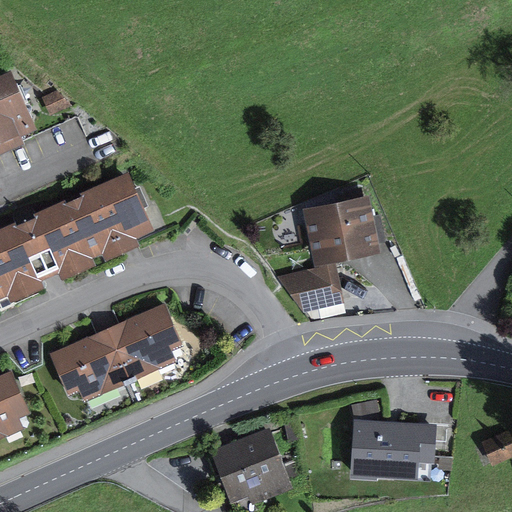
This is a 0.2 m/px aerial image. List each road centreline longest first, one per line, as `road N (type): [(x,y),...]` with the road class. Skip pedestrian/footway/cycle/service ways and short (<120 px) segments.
road 1 (residential): [(293,376),(257,275),(217,252),(169,253),(0,323)]
road 2 (secondary): [(293,376),(0,504)]
road 3 (secondary): [(511,369),(409,356),(293,376)]
